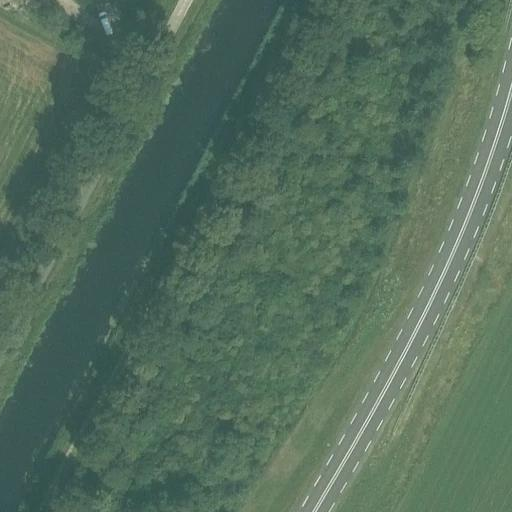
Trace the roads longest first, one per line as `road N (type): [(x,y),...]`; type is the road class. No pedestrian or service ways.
road 1 (track): [(314,0),(39,511)]
road 2 (primary): [(511,81),(435,301),(311,511)]
road 3 (unclassified): [(0,340),(183,0)]
